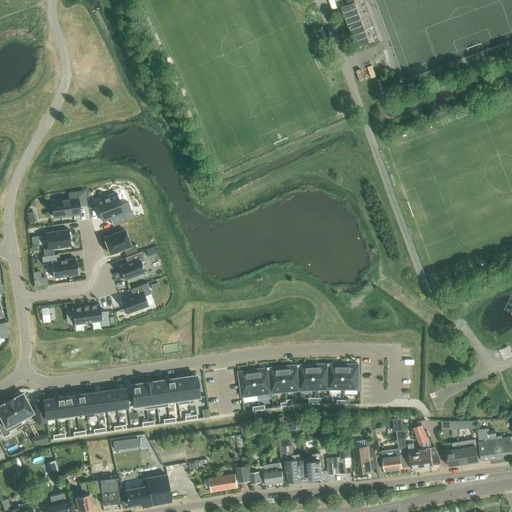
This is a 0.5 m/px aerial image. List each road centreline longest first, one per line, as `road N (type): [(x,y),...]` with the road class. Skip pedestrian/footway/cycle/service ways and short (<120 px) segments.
road 1 (residential): [(22,372),(50,382),(265,352),(380,350),(380,405)]
road 2 (residential): [(511,469),(160,511)]
road 3 (residential): [(18,299),(95,288),(86,225)]
road 4 (residential): [(385,511),(508,483)]
